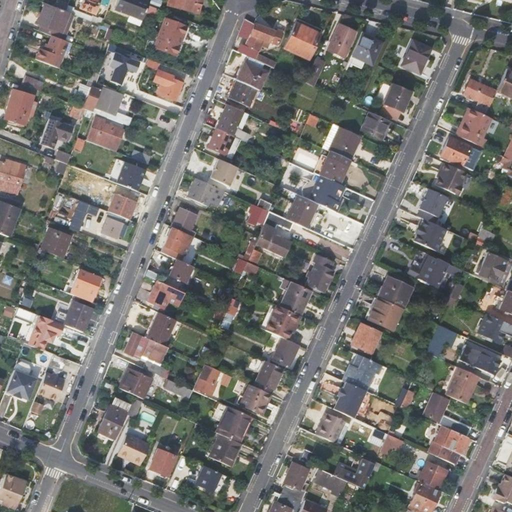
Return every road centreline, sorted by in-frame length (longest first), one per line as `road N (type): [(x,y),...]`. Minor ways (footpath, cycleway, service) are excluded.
road 1 (residential): [(244,511),(464,30)]
road 2 (residential): [(57,458),(236,2)]
road 3 (residential): [(57,458),(188,511)]
road 4 (residential): [(456,511),(511,390)]
